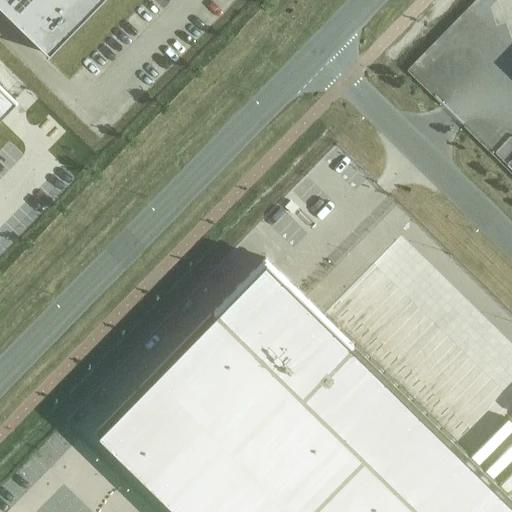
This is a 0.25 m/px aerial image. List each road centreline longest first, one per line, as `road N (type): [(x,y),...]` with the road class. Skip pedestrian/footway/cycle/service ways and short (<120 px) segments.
road 1 (tertiary): [(0,377),(322,50)]
road 2 (unclassified): [(511,239),(322,50)]
